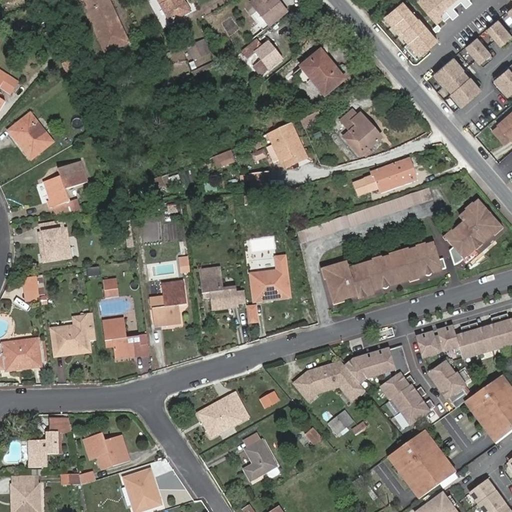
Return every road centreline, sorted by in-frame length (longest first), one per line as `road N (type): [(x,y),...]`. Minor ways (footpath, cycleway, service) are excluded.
road 1 (tertiary): [(511,200),(338,0)]
road 2 (residential): [(328,336),(311,262),(320,241),(443,205)]
road 3 (residential): [(328,336),(144,394)]
road 4 (residential): [(511,278),(328,336)]
road 5 (residential): [(144,394),(0,401)]
road 6 (residential): [(144,394),(222,511)]
